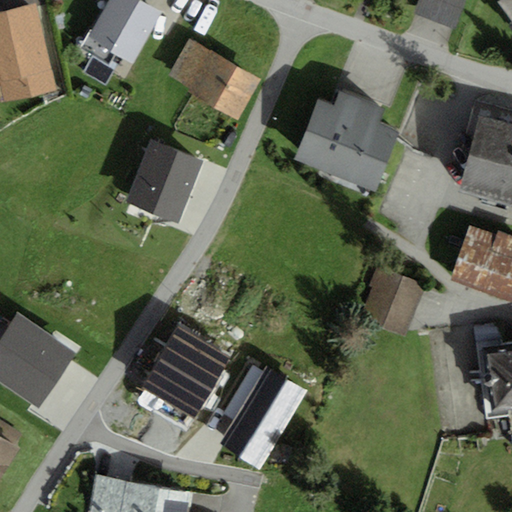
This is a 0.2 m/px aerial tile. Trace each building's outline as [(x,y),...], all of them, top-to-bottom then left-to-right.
[(108,65),(114,54),(133,64),(161,11),(140,0),(109,0),(92,33),(89,31),(79,49),(108,65)] [(464,0),(418,0),(414,14),(454,29),(464,0)] [(511,0),(498,0),(497,1),(511,20),(511,26),(510,28),(511,31),(511,0)] [(55,90),(36,5),(0,13),(0,80),(5,102),(55,90)] [(191,40),(169,77),(201,95),(198,100),(236,122),(239,117),(260,79),(191,40)] [(318,100),(294,160),(375,193),(399,133),(377,124),(383,109),(340,91),(334,106),(318,100)] [(511,126),(478,117),(458,192),(511,205),(511,126)] [(179,224),(202,161),(150,143),(128,206),(179,224)] [(495,236),(469,226),(449,281),(511,302),(511,303),(511,308),(511,238),(496,232),(495,236)] [(427,288),(387,271),(367,319),(407,336),(427,288)] [(16,313),(0,336),(0,382),(38,407),(75,352),(16,313)] [(195,420),(230,358),(177,328),(142,391),(195,420)] [(511,343),(478,348),(487,419),(508,417),(507,409),(511,408),(511,343)] [(259,470),(307,391),(267,367),(219,446),(259,470)] [(0,482),(21,449),(14,445),(21,433),(0,420),(0,482)] [(185,511),(189,492),(96,475),(89,511),(185,511)]
